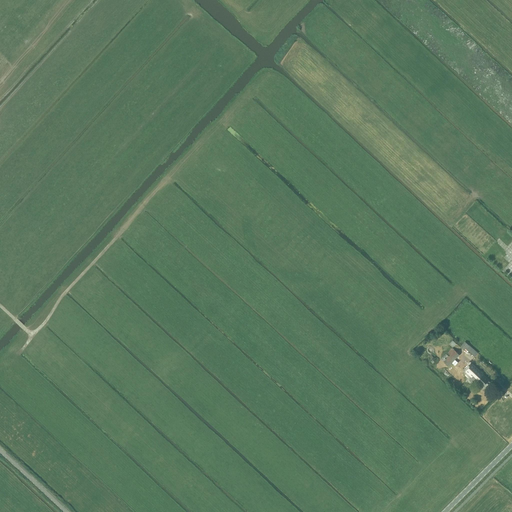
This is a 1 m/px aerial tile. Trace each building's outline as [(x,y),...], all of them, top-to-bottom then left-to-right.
[(466,349),(469,346),(465,342),(460,347),(464,351),(466,349)] [(469,346),(466,349),(474,357),(478,353),(469,345),(469,346)] [(448,366),(460,355),(453,348),(448,353),(451,355),(444,362),(448,366)] [(483,387),(490,380),(473,364),(466,371),(472,377),(469,380),(475,385),(477,382),(483,387)] [(451,365),(447,369),(462,383),(466,379),(451,365)]
